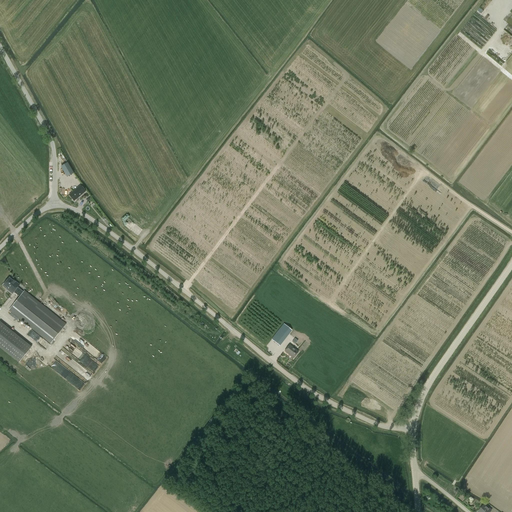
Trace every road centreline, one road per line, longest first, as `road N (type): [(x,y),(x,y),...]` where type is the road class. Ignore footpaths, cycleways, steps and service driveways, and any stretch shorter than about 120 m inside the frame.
road 1 (unclassified): [(50,215),(72,216),(97,231),(308,392),(358,417),(409,427)]
road 2 (unclassified): [(409,427),(430,368),(511,254)]
road 3 (unclassified): [(50,215),(49,143),(0,55)]
